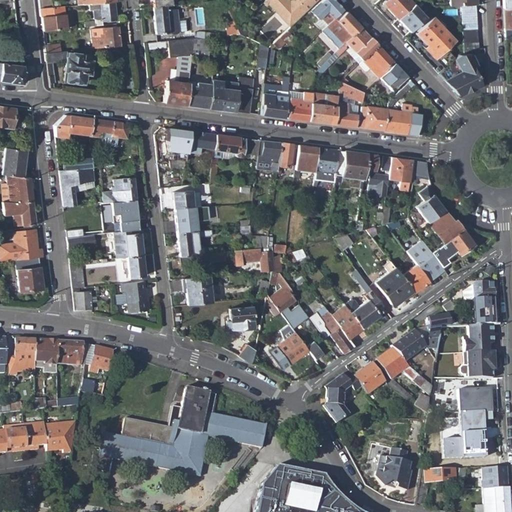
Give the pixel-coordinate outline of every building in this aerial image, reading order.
[(294,23),(318,0),(292,0),(292,1),(289,4),(286,0),(285,0),(284,0),(283,0),(267,0),(266,2),(268,4),(278,14),(282,10),(294,23)] [(321,17),(327,24),(342,9),(334,0),(321,0),(311,11),(319,20),(321,17)] [(412,4),(408,0),(385,0),(382,3),(397,19),(412,4)] [(511,0),(501,0),(502,8),(511,8),(511,0)] [(114,1),(111,1),(91,3),(93,18),(94,19),(96,20),(101,20),(101,22),(116,20),(114,1)] [(475,5),(460,6),(462,30),(476,29),(475,5)] [(43,31),(66,28),(64,6),(40,9),(43,31)] [(165,6),(152,7),(155,34),(179,32),(178,23),(176,9),(165,10),(165,6)] [(511,8),(502,8),(503,39),(511,38),(511,8)] [(337,49),(360,27),(342,9),(327,24),(321,31),(320,32),(337,49)] [(290,27),(294,23),(282,10),(278,14),(290,27)] [(234,25),(235,27),(240,22),(236,13),(230,16),(232,20),(234,25)] [(321,17),(319,20),(314,24),(321,31),(327,24),(321,17)] [(432,18),(415,33),(420,39),(417,41),(434,59),(453,41),(432,18)] [(227,35),(238,34),(236,30),(235,27),(234,25),(228,28),(227,35)] [(242,25),(236,30),(238,34),(245,37),(249,33),(242,25)] [(90,29),(92,39),(103,38),(103,39),(91,41),(92,48),(118,45),(117,34),(116,34),(115,26),(90,29)] [(362,60),(377,46),(360,27),(337,49),(333,54),(335,56),(337,54),(338,55),(346,48),(345,47),(348,45),(362,60)] [(199,31),(194,32),(194,38),(209,40),(210,33),(199,31)] [(286,31),(279,37),(284,43),(286,44),(293,38),(286,31)] [(275,46),(278,49),(284,43),(279,37),(268,48),(271,49),(275,46)] [(191,54),(193,38),(168,40),(170,57),(181,55),(191,54)] [(207,58),(209,40),(194,38),(193,38),(191,54),(191,56),(207,58)] [(44,45),(45,53),(60,51),(59,43),(44,45)] [(256,66),(265,67),(268,48),(259,44),(256,66)] [(378,78),(379,78),(394,63),(377,46),(362,60),(369,68),(378,78)] [(45,53),(46,62),(65,60),(63,70),(64,70),(63,80),(82,83),(83,73),(88,73),(89,61),(80,60),(78,60),(78,54),(65,53),(65,51),(60,51),(45,53)] [(316,63),(319,66),(326,60),(331,55),(328,52),(316,63)] [(181,55),(179,71),(188,72),(191,56),(191,54),(181,55)] [(326,60),(330,64),(336,57),(335,56),(333,54),(331,55),(326,60)] [(470,54),(463,54),(458,55),(453,59),(461,72),(445,81),(459,97),(468,91),(474,89),(477,88),(480,87),(470,67),(475,65),(470,54)] [(315,70),(321,73),(330,64),(326,60),(319,66),(315,70)] [(366,71),(369,68),(362,60),(359,63),(366,71)] [(22,66),(0,62),(0,81),(21,84),(22,66)] [(379,78),(392,91),(407,77),(394,63),(379,78)] [(187,81),(188,72),(179,71),(178,70),(177,79),(175,79),(175,81),(166,80),(163,102),(184,105),(187,81)] [(258,115),(262,115),(284,118),(286,93),(288,77),(285,77),(284,81),(282,81),(280,92),(280,97),(276,96),(273,100),(261,99),(258,115)] [(210,84),(207,108),(218,109),(221,80),(210,79),(210,84)] [(221,80),(218,109),(247,113),(250,88),(236,87),(236,83),(221,80)] [(187,81),(184,105),(207,108),(210,84),(187,81)] [(333,124),(355,127),(359,101),(362,102),(363,92),(345,84),(339,81),(337,95),(333,124)] [(262,89),(261,99),(273,100),(276,96),(280,97),(280,92),(262,89)] [(288,105),(286,118),(308,121),(312,92),(307,91),(306,100),(294,99),(293,106),(288,105)] [(312,92),(308,121),(333,124),(337,95),(323,93),(322,104),(315,104),(316,92),(312,92)] [(286,93),(284,118),(286,118),(288,105),(293,106),(294,99),(295,94),(286,93)] [(0,106),(0,126),(28,130),(27,123),(10,122),(12,108),(0,106)] [(358,128),(383,131),(386,110),(367,107),(366,114),(360,113),(358,128)] [(383,131),(415,135),(418,114),(386,110),(383,131)] [(66,132),(88,135),(90,118),(64,114),(53,125),(54,136),(66,137),(66,132)] [(117,136),(125,137),(126,127),(121,122),(90,118),(88,135),(99,136),(100,144),(116,146),(117,136)] [(188,130),(166,127),(166,140),(167,140),(167,144),(169,145),(169,149),(181,151),(180,157),(184,158),(185,152),(186,145),(188,130)] [(215,134),(188,130),(186,145),(200,147),(213,148),(215,134)] [(215,134),(213,148),(213,149),(233,152),(235,152),(235,154),(236,156),(241,157),(243,155),(245,138),(215,134)] [(117,136),(116,146),(123,147),(125,137),(117,136)] [(0,147),(4,148),(25,151),(31,151),(30,144),(25,144),(0,140),(0,147)] [(255,168),(265,170),(266,167),(268,167),(269,162),(260,161),(263,140),(259,140),(255,168)] [(280,142),(263,140),(260,161),(269,162),(268,167),(266,167),(265,170),(276,171),(277,165),(280,142)] [(292,144),(280,142),(277,165),(281,165),(289,166),(292,144)] [(292,144),(289,166),(289,169),(294,169),(297,145),(292,144)] [(199,154),(200,147),(186,145),(185,152),(199,154)] [(317,147),(297,145),(294,169),(294,170),(314,172),(317,147)] [(336,150),(317,147),(314,172),(312,186),(316,187),(316,181),(332,182),(333,174),(336,150)] [(22,177),(25,151),(4,148),(1,175),(5,175),(22,177)] [(365,154),(343,151),(341,168),(347,169),(346,176),(359,177),(358,181),(362,182),(362,181),(363,169),(365,154)] [(365,154),(363,169),(373,170),(375,155),(365,154)] [(214,183),(217,157),(212,156),(208,183),(214,183)] [(389,157),(382,156),(381,169),(387,170),(389,157)] [(410,159),(389,157),(387,170),(387,172),(386,179),(407,182),(410,159)] [(91,160),(91,167),(106,166),(106,158),(91,160)] [(62,169),(74,168),(74,169),(91,167),(91,160),(62,162),(62,169)] [(414,160),(412,175),(427,177),(425,161),(414,160)] [(74,169),(74,168),(62,169),(58,170),(62,206),(74,205),(72,188),(72,184),(83,181),(92,180),(91,167),(74,169)] [(384,174),(369,173),(367,194),(384,196),(386,179),(387,172),(384,172),(384,174)] [(333,174),(332,182),(331,196),(341,197),(343,175),(333,174)] [(28,178),(22,177),(5,175),(8,201),(19,202),(31,200),(28,178)] [(112,201),(135,198),(132,176),(112,178),(113,186),(113,190),(110,190),(101,191),(102,202),(109,201),(112,201)] [(93,186),(92,180),(83,181),(72,184),(72,188),(93,186)] [(425,187),(417,193),(423,201),(415,206),(427,222),(443,211),(425,187)] [(190,190),(171,192),(173,208),(191,206),(190,192),(190,190)] [(191,206),(193,206),(199,206),(198,191),(190,192),(191,206)] [(112,201),(109,201),(112,222),(118,221),(119,231),(129,230),(137,229),(135,198),(112,201)] [(32,216),(31,200),(19,202),(8,201),(1,201),(2,214),(12,213),(13,227),(39,224),(38,215),(32,216)] [(191,206),(173,208),(175,233),(207,229),(206,223),(196,224),(193,206),(191,206)] [(443,211),(427,222),(435,234),(430,238),(437,247),(460,230),(454,220),(451,222),(443,211)] [(81,221),(64,223),(65,237),(82,235),(81,221)] [(375,226),(365,229),(372,237),(375,234),(375,226)] [(207,229),(175,233),(178,256),(196,254),(201,253),(201,249),(198,249),(196,235),(198,235),(199,237),(211,236),(210,229),(207,229)] [(0,261),(20,259),(37,257),(42,257),(41,248),(36,249),(34,230),(11,232),(12,242),(0,243),(0,261)] [(126,256),(140,255),(138,233),(130,234),(129,230),(119,231),(112,232),(113,238),(114,238),(115,250),(114,251),(115,258),(126,256)] [(471,244),(460,230),(437,247),(429,252),(440,267),(447,262),(441,255),(453,246),(458,254),(471,244)] [(82,235),(65,237),(67,248),(83,246),(82,235)] [(332,238),(342,251),(350,245),(343,235),(332,238)] [(440,267),(429,252),(420,240),(405,251),(415,265),(427,281),(443,270),(440,267)] [(273,251),(285,252),(286,244),(274,243),(273,251)] [(260,270),(272,269),(271,257),(270,247),(259,248),(252,249),(239,250),(241,264),(245,264),(244,261),(259,259),(260,270)] [(196,254),(197,262),(224,260),(223,251),(201,253),(196,254)] [(196,254),(178,256),(179,264),(197,262),(196,254)] [(128,277),(142,276),(140,255),(126,256),(128,277)] [(272,269),(280,271),(279,255),(271,257),(272,269)] [(37,257),(20,259),(21,269),(15,270),(18,292),(40,289),(37,257)] [(390,303),(410,289),(400,276),(388,260),(381,265),(386,272),(373,281),(390,303)] [(68,263),(71,288),(83,286),(80,261),(68,263)] [(412,292),(427,281),(415,265),(400,276),(410,289),(412,292)] [(378,313),(384,309),(355,268),(352,270),(354,273),(353,274),(367,293),(363,295),(366,299),(358,305),(354,299),(350,298),(343,303),(343,304),(361,327),(379,314),(378,313)] [(265,294),(278,312),(295,300),(288,291),(282,287),(271,295),(273,284),(275,284),(276,279),(278,272),(270,270),(265,294)] [(181,278),(182,292),(185,292),(186,304),(211,302),(208,275),(181,278)] [(298,276),(294,279),(299,286),(303,283),(298,276)] [(143,282),(129,283),(129,288),(135,287),(136,291),(138,313),(146,312),(143,282)] [(129,288),(129,283),(118,284),(119,294),(129,293),(129,291),(136,291),(135,287),(129,288)] [(474,283),(472,285),(472,299),(492,298),(492,289),(486,290),(485,283),(474,283)] [(89,290),(75,291),(76,309),(90,309),(89,301),(89,296),(89,290)] [(493,324),(492,298),(472,299),(471,299),(472,325),(491,324),(493,324)] [(444,309),(452,320),(455,308),(451,303),(444,309)] [(347,338),(361,327),(343,304),(329,314),(347,338)] [(250,306),(228,309),(231,328),(252,326),(250,306)] [(352,346),(347,338),(329,314),(323,306),(314,312),(322,323),(322,326),(342,353),(352,346)] [(420,340),(425,346),(427,349),(435,349),(438,326),(448,326),(445,315),(426,318),(427,328),(427,337),(420,340)] [(491,324),(472,325),(466,325),(466,336),(461,336),(462,352),(487,351),(486,343),(491,342),(491,324)] [(390,346),(391,348),(403,362),(425,346),(420,340),(412,330),(390,346)] [(294,332),(268,351),(281,368),(307,350),(294,332)] [(33,340),(14,339),(13,355),(15,355),(15,359),(13,359),(7,359),(7,376),(15,375),(15,372),(33,372),(33,362),(33,340)] [(56,341),(33,340),(33,362),(42,362),(42,364),(56,364),(56,354),(56,341)] [(56,341),(56,354),(72,354),(71,364),(77,365),(79,357),(84,357),(87,344),(81,343),(56,341)] [(253,350),(245,344),(237,356),(250,364),(253,350)] [(94,346),(88,372),(95,373),(97,368),(107,371),(112,350),(94,346)] [(380,365),(390,379),(401,371),(412,380),(417,375),(406,366),(403,362),(391,348),(378,357),(382,363),(380,365)] [(487,351),(462,352),(462,365),(460,365),(457,368),(457,374),(460,376),(460,379),(491,379),(490,370),(493,370),(492,351),(487,351)] [(361,388),(366,394),(385,380),(371,362),(352,377),(361,388)] [(322,405),(335,422),(347,413),(341,405),(343,392),(350,387),(341,374),(324,388),(325,390),(324,403),(322,405)] [(103,385),(81,380),(79,391),(100,396),(103,385)] [(425,382),(420,387),(430,396),(431,387),(425,382)] [(202,390),(199,390),(184,387),(179,408),(171,406),(166,427),(124,418),(120,437),(102,433),(98,453),(92,452),(89,468),(108,471),(110,458),(198,477),(206,437),(260,448),(265,424),(210,413),(214,395),(207,392),(202,391),(202,390)] [(489,389),(457,390),(459,439),(441,440),(442,459),(484,457),(482,419),(491,419),(489,389)] [(428,399),(421,394),(414,405),(425,413),(428,399)] [(34,409),(44,408),(44,403),(43,399),(33,399),(34,409)] [(8,405),(9,412),(20,411),(20,403),(8,405)] [(8,405),(0,405),(0,413),(9,412),(8,405)] [(22,425),(25,450),(37,449),(37,445),(45,445),(43,425),(43,422),(22,425)] [(75,422),(43,425),(45,445),(45,451),(62,450),(62,453),(71,452),(75,422)] [(3,430),(4,449),(12,448),(12,451),(25,450),(22,425),(2,427),(3,430)] [(396,490),(406,492),(410,472),(402,470),(404,462),(405,462),(408,452),(391,448),(389,458),(386,457),(384,466),(382,465),(375,469),(374,475),(382,488),(393,483),(393,484),(397,485),(396,490)] [(274,466),(270,471),(301,478),(326,483),(322,476),(274,466)] [(507,511),(505,466),(481,468),(482,488),(491,488),(492,511),(507,511)] [(456,480),(458,469),(420,471),(417,489),(415,504),(423,505),(425,489),(422,488),(424,483),(456,480)] [(463,481),(465,469),(458,469),(456,480),(463,481)] [(356,511),(346,505),(333,491),(326,483),(301,478),(270,471),(259,485),(253,511),(356,511)]
